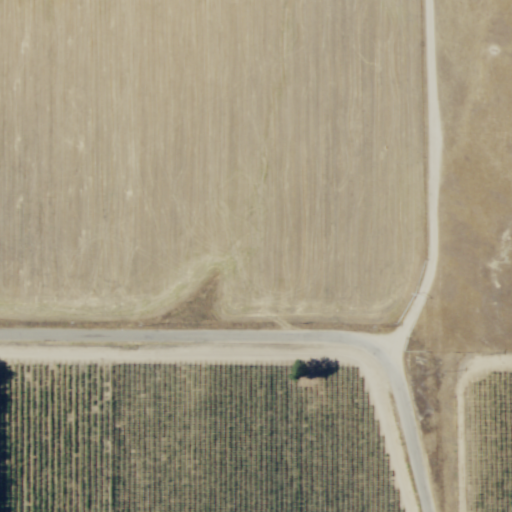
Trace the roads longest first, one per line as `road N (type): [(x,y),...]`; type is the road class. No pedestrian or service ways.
road 1 (tertiary): [(423,511),(386,359),(309,340),(254,337),(0,344)]
road 2 (residential): [(386,359),(419,305),(434,227),(429,0)]
